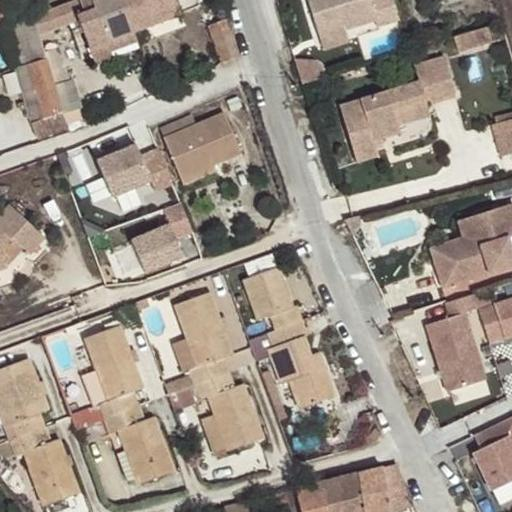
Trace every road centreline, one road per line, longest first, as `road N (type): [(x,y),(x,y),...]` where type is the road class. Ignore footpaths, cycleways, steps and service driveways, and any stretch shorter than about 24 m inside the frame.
road 1 (residential): [(265,64),(0,163)]
road 2 (residential): [(311,227),(405,445)]
road 3 (unknown): [(311,227),(476,168),(482,156),(471,122)]
road 4 (residential): [(116,298),(311,227)]
road 5 (residential): [(265,64),(311,227)]
road 6 (unknown): [(0,345),(116,298)]
